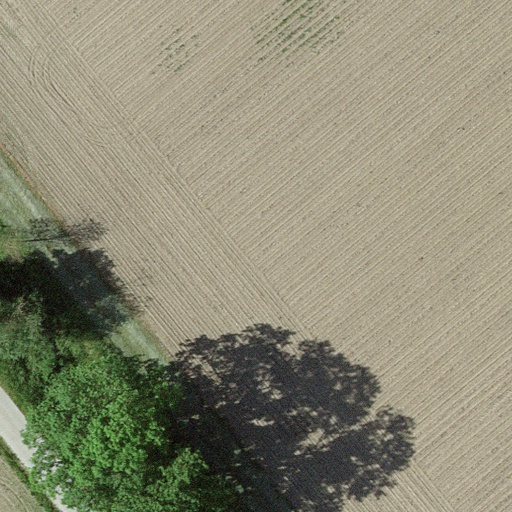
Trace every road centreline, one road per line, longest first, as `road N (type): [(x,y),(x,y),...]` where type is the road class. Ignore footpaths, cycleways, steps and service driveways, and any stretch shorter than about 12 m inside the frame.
road 1 (track): [(0,177),(271,511)]
road 2 (track): [(83,511),(0,408)]
